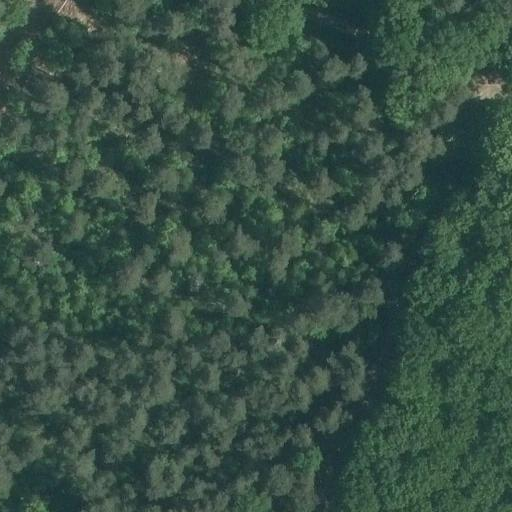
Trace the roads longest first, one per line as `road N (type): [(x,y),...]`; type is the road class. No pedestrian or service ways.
road 1 (track): [(511,7),(310,511)]
road 2 (track): [(511,86),(280,0)]
